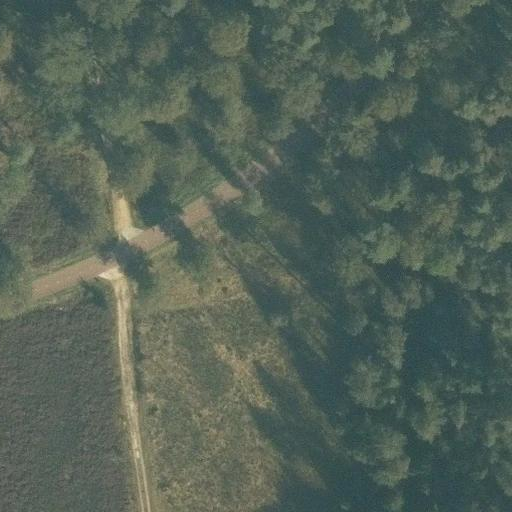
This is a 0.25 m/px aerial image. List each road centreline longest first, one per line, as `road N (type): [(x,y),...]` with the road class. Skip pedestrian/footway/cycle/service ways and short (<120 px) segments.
road 1 (unclassified): [(0,304),(109,282),(256,189),(415,0)]
road 2 (track): [(66,0),(154,511)]
